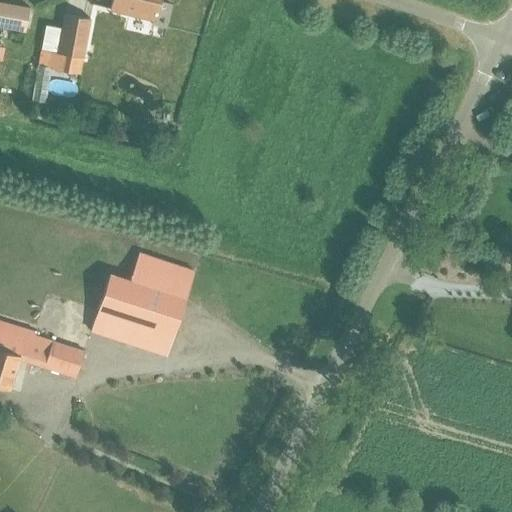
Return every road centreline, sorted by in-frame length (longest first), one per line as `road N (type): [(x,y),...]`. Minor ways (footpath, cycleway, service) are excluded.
road 1 (unclassified): [(258,511),(502,39)]
road 2 (unclassified): [(502,39),(382,0)]
